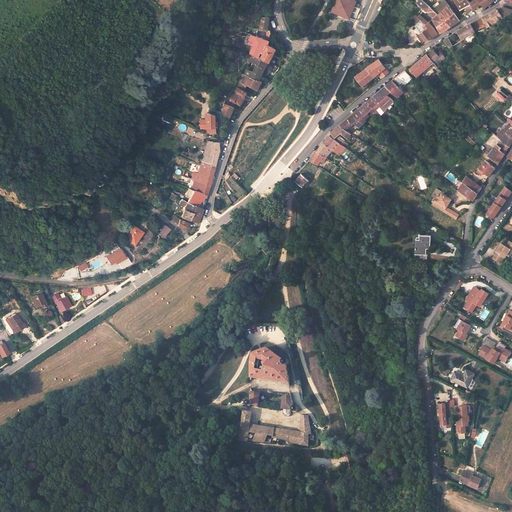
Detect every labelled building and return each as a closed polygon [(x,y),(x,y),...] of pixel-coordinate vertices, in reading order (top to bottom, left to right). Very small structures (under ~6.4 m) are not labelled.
[(355,3),(347,0),(337,0),(334,8),(336,9),(335,12),(338,14),(344,16),(348,17),(349,13),(351,14),(355,3)] [(425,2),(423,0),(419,0),(417,3),(421,7),(423,8),(422,8),(433,16),(432,17),(433,19),(439,14),(433,9),(425,2)] [(458,0),(453,0),(459,8),(460,10),(465,7),(470,5),(471,5),(469,3),(467,0),(463,0),(460,2),(458,0)] [(490,3),(492,0),(472,0),(469,3),(471,5),(473,8),(478,4),(481,3),(485,0),(490,3)] [(454,13),(445,1),(433,9),(439,14),(439,15),(446,21),(454,13)] [(511,10),(503,7),(501,7),(471,24),(474,31),(486,26),(487,28),(511,12),(511,10)] [(459,20),(454,13),(446,21),(451,26),(459,20)] [(439,15),(439,14),(433,19),(438,27),(446,21),(439,15)] [(428,22),(420,15),(418,17),(420,19),(421,20),(426,24),(428,22)] [(269,18),(262,17),(259,29),(264,30),(267,31),(269,18)] [(438,34),(429,22),(428,22),(426,24),(421,20),(416,26),(426,41),(432,37),(433,38),(438,34)] [(451,26),(446,21),(438,27),(441,33),(451,26)] [(474,31),(471,24),(462,28),(458,31),(463,40),(465,39),(464,37),(472,33),(473,35),(475,33),(474,31)] [(463,40),(458,31),(444,40),(449,48),(463,40)] [(264,39),(252,35),(249,44),(253,46),(250,54),(251,54),(259,57),(261,52),(263,53),(261,58),(268,62),(270,63),(276,49),(268,45),(269,41),(264,39)] [(428,55),(434,62),(436,66),(439,64),(441,62),(446,58),(440,51),(437,54),(433,50),(428,55)] [(259,57),(251,54),(248,60),(256,64),(253,73),(245,69),(243,74),(259,80),(261,76),(268,62),(261,58),(259,57)] [(434,62),(428,55),(427,54),(411,68),(409,66),(408,67),(417,77),(434,62)] [(385,67),(379,59),(366,68),(367,68),(356,76),(363,86),(374,77),(379,73),(385,67)] [(388,72),(385,67),(379,73),(380,75),(382,77),(388,72)] [(406,72),(405,70),(397,77),(394,79),(403,89),(413,78),(406,72)] [(243,74),(242,73),(235,87),(236,87),(244,91),(247,85),(258,90),(262,81),(259,80),(243,74)] [(403,92),(392,80),(385,86),(397,98),(403,92)] [(397,98),(385,86),(373,97),(378,101),(386,108),(394,101),(397,98)] [(244,91),(236,87),(234,92),(244,97),(246,93),(244,91)] [(244,97),(234,92),(230,100),(240,105),(244,97)] [(503,102),(506,99),(499,92),(496,96),(503,102)] [(303,101),(305,103),(311,97),(309,95),(303,101)] [(313,109),(317,102),(315,100),(311,97),(305,103),(310,107),(313,109)] [(378,101),(373,97),(366,103),(376,113),(380,116),(387,109),(386,108),(378,101)] [(376,113),(366,103),(365,104),(353,114),(363,124),(366,120),(365,119),(369,115),(367,113),(370,110),(374,115),(376,113)] [(229,105),(225,104),(223,113),(230,117),(234,108),(229,105)] [(208,119),(206,119),(206,125),(204,125),(204,128),(205,128),(205,133),(216,134),(215,116),(208,113),(208,119)] [(363,124),(353,114),(347,119),(352,124),(354,123),(359,128),(363,124)] [(352,124),(347,119),(340,125),(343,128),(346,130),(352,124)] [(501,129),(496,136),(500,140),(506,145),(511,136),(511,126),(510,125),(509,124),(504,131),(501,129)] [(343,128),(340,125),(331,132),(335,137),(341,133),(347,139),(351,134),(346,130),(343,128)] [(336,140),(329,135),(324,142),(333,149),(339,155),(346,147),(345,147),(336,140)] [(345,141),(340,137),(336,140),(345,147),(347,144),(344,141),(345,141)] [(506,145),(500,140),(493,149),(489,155),(488,156),(489,157),(498,164),(501,158),(508,147),(506,145)] [(217,142),(207,141),(201,161),(204,162),(203,163),(213,167),(218,150),(217,142)] [(333,149),(324,142),(321,146),(317,151),(326,157),(333,149)] [(326,157),(317,151),(310,161),(318,165),(320,160),(324,162),(326,157)] [(495,168),(486,160),(479,169),(488,176),(495,168)] [(204,162),(201,161),(200,165),(197,173),(193,172),(193,173),(191,179),(191,180),(208,187),(211,175),(213,167),(203,163),(204,162)] [(301,174),(295,180),(302,186),(305,184),(308,180),(301,174)] [(481,187),(467,176),(463,182),(464,182),(477,193),(481,187)] [(208,187),(191,180),(188,188),(206,195),(208,187)] [(477,193),(464,182),(458,191),(472,201),(474,199),(474,197),(477,193)] [(506,187),(505,185),(489,209),(495,213),(506,199),(503,197),(505,194),(508,196),(511,191),(506,187)] [(206,195),(188,188),(185,196),(188,198),(186,202),(194,205),(202,208),(206,195)] [(432,205),(449,216),(452,211),(446,206),(451,199),(440,192),(441,192),(436,188),(431,195),(434,198),(431,202),(433,203),(432,205)] [(185,196),(173,191),(172,191),(176,193),(176,195),(177,196),(178,197),(180,198),(186,202),(188,198),(185,196)] [(186,202),(180,198),(180,200),(179,203),(185,206),(180,216),(189,220),(194,205),(186,202)] [(202,208),(194,205),(189,220),(196,222),(202,208)] [(495,213),(489,209),(486,213),(493,217),(495,213)] [(455,220),(458,214),(452,211),(449,216),(455,220)] [(179,219),(174,215),(170,219),(177,225),(179,219)] [(480,216),(475,225),(480,228),(485,219),(480,216)] [(189,223),(179,219),(177,225),(185,232),(189,227),(189,223)] [(170,229),(165,225),(158,233),(163,237),(170,229)] [(141,232),(133,226),(125,239),(134,245),(138,239),(137,238),(141,232)] [(420,239),(416,238),(415,253),(426,254),(427,248),(430,248),(431,235),(420,234),(420,239)] [(511,242),(510,241),(508,244),(506,246),(501,243),(494,254),(495,255),(493,258),(500,263),(505,256),(505,257),(508,253),(510,249),(511,249),(511,242)] [(118,262),(121,269),(132,264),(123,247),(106,256),(111,265),(118,262)] [(480,289),(475,285),(466,300),(468,301),(463,309),(474,315),(479,306),(472,302),(480,289)] [(481,307),(489,294),(480,289),(472,302),(479,306),(481,307)] [(41,292),(31,296),(35,305),(40,303),(41,306),(46,304),(41,292)] [(67,297),(57,303),(61,311),(69,306),(67,303),(69,302),(67,297)] [(484,320),(489,312),(484,310),(480,318),(484,320)] [(511,311),(510,310),(499,327),(511,334),(511,311)] [(17,320),(13,313),(5,318),(3,319),(5,322),(6,321),(11,330),(21,325),(18,319),(17,320)] [(470,326),(461,321),(456,329),(458,330),(454,336),(464,342),(468,336),(465,334),(470,326)] [(492,349),(484,344),(478,354),(485,359),(492,349)] [(511,352),(498,344),(495,349),(500,353),(498,357),(505,362),(511,352)] [(252,363),(252,378),(289,384),(287,364),(288,363),(288,362),(288,360),(286,359),(285,359),(284,360),(267,348),(253,354),(252,363)] [(495,349),(492,348),(492,349),(485,359),(494,364),(498,357),(500,353),(495,349)] [(474,373),(467,370),(464,376),(455,371),(451,379),(467,387),(474,373)] [(248,403),(248,404),(249,405),(250,405),(251,405),(258,405),(260,394),(251,392),(250,400),(249,400),(248,401),(248,402),(248,403)] [(290,397),(283,396),(281,408),(282,408),(282,412),(282,414),(282,415),(283,416),(284,416),(286,417),(287,416),(288,416),(289,415),(290,414),(290,412),(290,410),(292,410),(293,411),(295,411),(296,411),(296,410),(297,409),(296,408),(296,407),(296,406),(294,406),(293,407),(292,408),(290,397)] [(452,427),(451,407),(446,407),(446,403),(440,403),(440,413),(441,413),(441,425),(447,424),(447,427),(452,427)] [(470,406),(458,407),(459,415),(456,415),(458,433),(466,433),(465,425),(465,421),(469,421),(469,415),(471,415),(470,406)] [(245,410),(240,439),(248,441),(249,432),(274,436),(274,428),(251,424),(252,412),(246,411),(245,410)] [(302,444),(309,446),(309,434),(311,434),(309,416),(302,416),(302,422),(301,432),(302,433),(302,444)] [(275,428),(274,437),(302,444),(302,433),(301,432),(298,432),(275,428)] [(460,481),(478,488),(482,479),(473,475),(474,474),(465,470),(464,471),(461,469),(459,474),(463,475),(460,481)]
